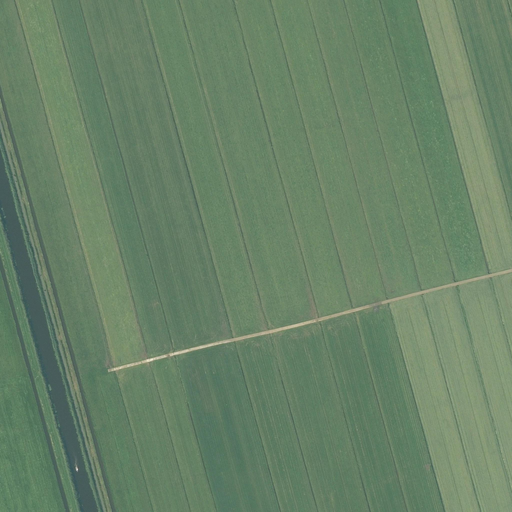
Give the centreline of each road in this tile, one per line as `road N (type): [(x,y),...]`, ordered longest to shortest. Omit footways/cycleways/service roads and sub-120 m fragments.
road 1 (track): [(109,370),(511,271)]
road 2 (track): [(0,242),(72,511)]
